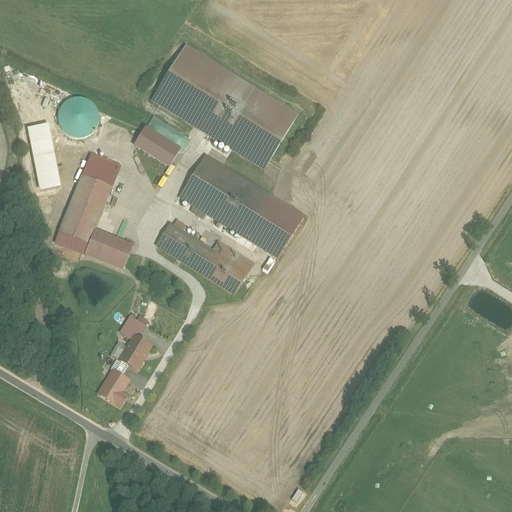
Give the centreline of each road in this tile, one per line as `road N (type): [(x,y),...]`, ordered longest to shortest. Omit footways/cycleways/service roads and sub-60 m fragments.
road 1 (unclassified): [(511,202),(307,511)]
road 2 (unclassified): [(227,511),(93,432)]
